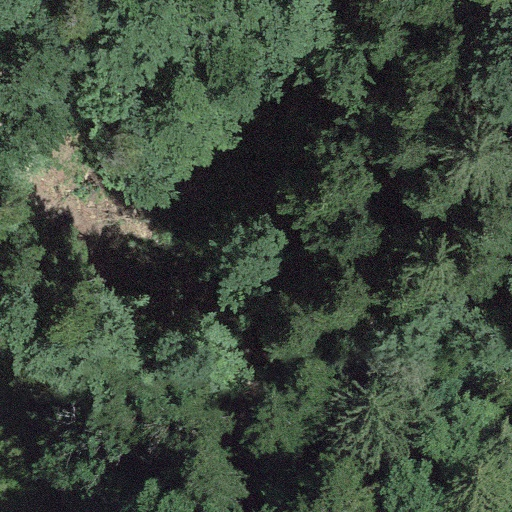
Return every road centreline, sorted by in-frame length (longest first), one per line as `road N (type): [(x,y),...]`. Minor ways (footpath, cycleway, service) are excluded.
road 1 (track): [(388,511),(511,397)]
road 2 (track): [(172,511),(199,472),(243,470),(285,511)]
